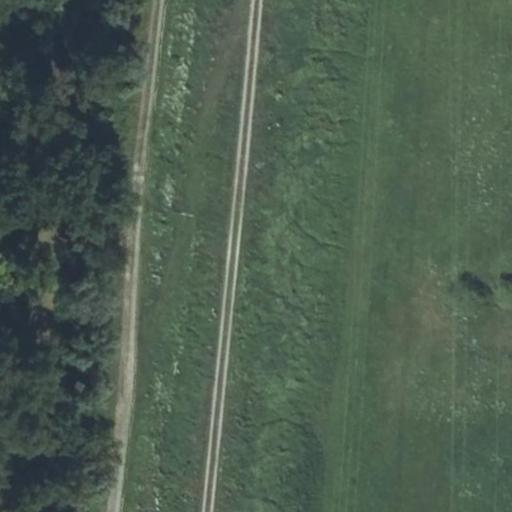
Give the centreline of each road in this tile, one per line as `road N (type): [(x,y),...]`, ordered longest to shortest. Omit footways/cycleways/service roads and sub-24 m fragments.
road 1 (track): [(16,511),(73,0)]
road 2 (unclassified): [(109,511),(164,0)]
road 3 (track): [(214,511),(261,0)]
